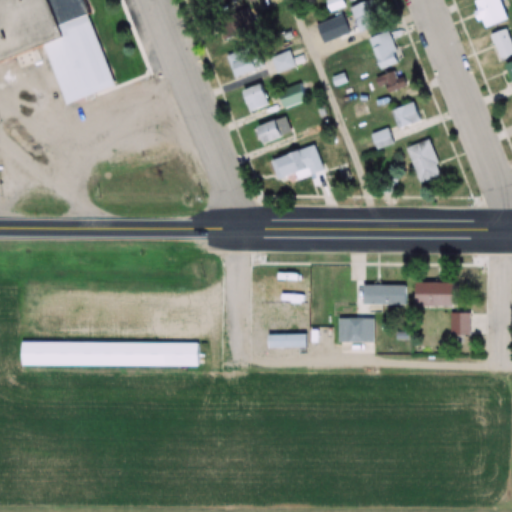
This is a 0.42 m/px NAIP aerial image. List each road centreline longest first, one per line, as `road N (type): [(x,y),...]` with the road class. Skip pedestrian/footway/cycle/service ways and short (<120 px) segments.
road 1 (secondary): [(511,234),(0,230)]
road 2 (residential): [(504,356),(500,201),(422,0)]
road 3 (residential): [(236,231),(148,0)]
road 4 (residential): [(236,231),(237,353)]
